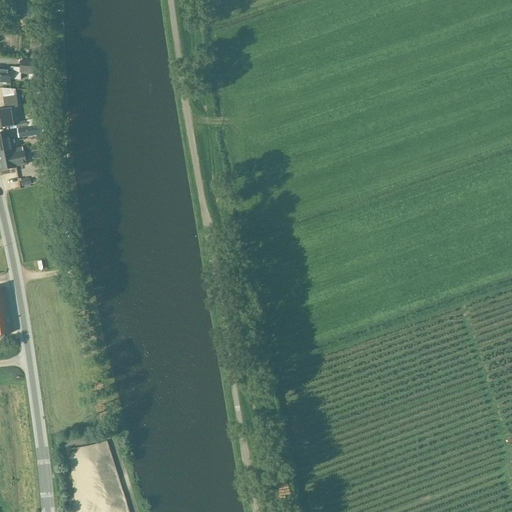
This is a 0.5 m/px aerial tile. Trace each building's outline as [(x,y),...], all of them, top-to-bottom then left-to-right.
[(25,7),(24,19),(32,20),(33,7),(25,7)] [(40,74),(41,61),(22,60),(21,68),(21,72),(40,74)] [(12,68),(12,70),(0,69),(0,82),(10,83),(11,80),(20,80),(21,72),(21,68),(12,68)] [(0,127),(15,125),(12,108),(18,107),(17,96),(3,98),(5,109),(0,109),(0,127)] [(28,120),(28,121),(28,124),(29,127),(43,125),(44,125),(43,118),(28,120)] [(17,122),(18,129),(29,127),(28,124),(28,121),(17,122)] [(43,127),(19,130),(20,138),(46,135),(45,127),(43,127)] [(0,135),(0,155),(14,153),(10,133),(0,135)] [(46,149),(32,151),(33,159),(47,158),(46,149)] [(14,153),(0,155),(0,170),(17,167),(17,166),(27,164),(25,151),(14,153)] [(5,287),(0,288),(0,337),(4,337),(4,334),(12,333),(5,287)]
